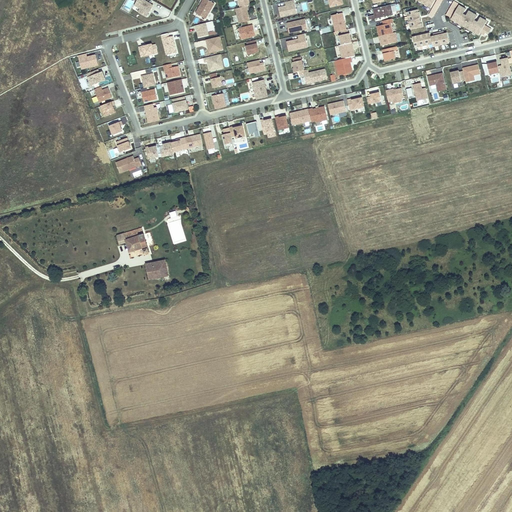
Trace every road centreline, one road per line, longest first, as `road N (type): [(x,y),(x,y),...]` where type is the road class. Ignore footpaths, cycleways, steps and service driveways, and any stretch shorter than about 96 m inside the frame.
road 1 (residential): [(177,23),(108,49),(136,128),(202,117)]
road 2 (residential): [(367,63),(379,70),(511,39)]
